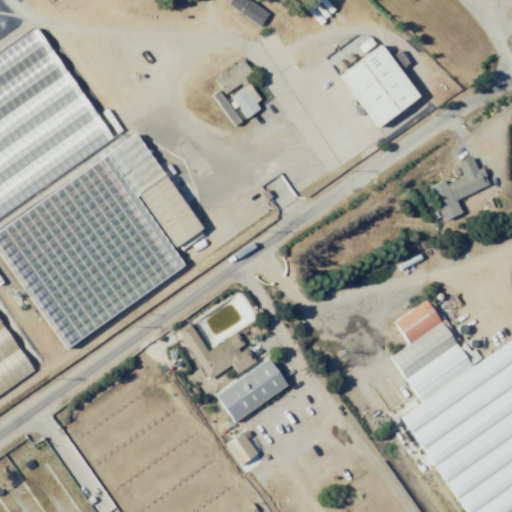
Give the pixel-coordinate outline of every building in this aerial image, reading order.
[(269,15),(249,0),(230,0),(228,4),(259,28),(269,15)] [(0,9),(0,37),(13,30),(0,9)] [(0,215),(114,145),(41,28),(0,53),(0,215)] [(422,98),(403,70),(412,64),(403,50),(392,57),(384,46),(340,75),(375,129),(422,98)] [(215,79),(225,94),(253,76),(244,61),(215,79)] [(247,119),(260,109),(245,88),(232,97),(247,119)] [(464,178),(448,183),(454,200),(488,188),(477,157),(458,164),(464,178)] [(0,229),(0,297),(43,363),(178,275),(103,162),(0,229)] [(204,229),(168,176),(139,195),(175,249),(204,229)] [(511,334),(468,362),(429,300),(393,322),(408,346),(389,357),(419,405),(402,415),(462,511),(507,511),(511,509),(511,334)] [(0,398),(35,377),(0,321),(0,398)] [(208,380),(232,366),(237,374),(255,363),(237,333),(208,351),(191,323),(178,330),(208,380)] [(216,395),(234,422),(288,386),(270,360),(216,395)] [(246,443),(235,449),(231,442),(229,443),(241,464),(254,457),(246,443)] [(276,477),(266,482),(279,508),(304,495),(292,473),(278,480),(276,477)]
